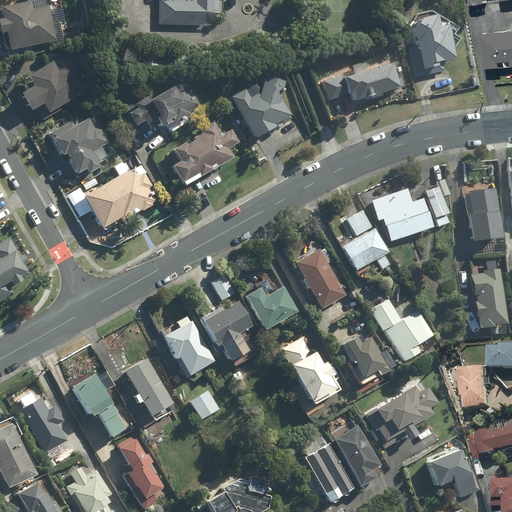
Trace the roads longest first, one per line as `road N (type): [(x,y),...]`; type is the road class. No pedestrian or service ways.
road 1 (tertiary): [(91,307),(351,163),(397,145),(511,127)]
road 2 (residential): [(0,148),(91,307)]
